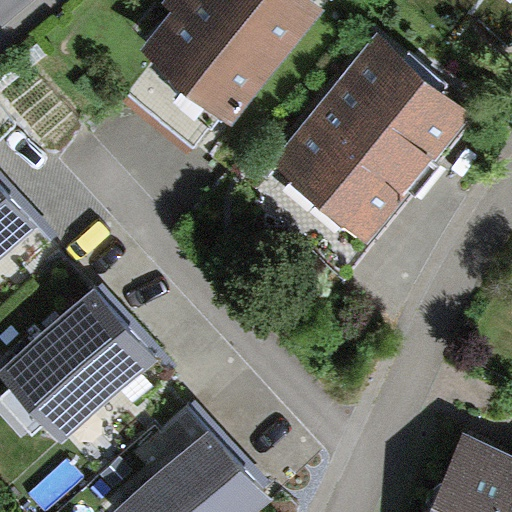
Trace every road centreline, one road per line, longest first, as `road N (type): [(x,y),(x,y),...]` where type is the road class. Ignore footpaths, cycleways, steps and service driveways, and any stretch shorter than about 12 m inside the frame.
road 1 (residential): [(73,145),(341,480)]
road 2 (residential): [(511,165),(451,240),(341,480)]
